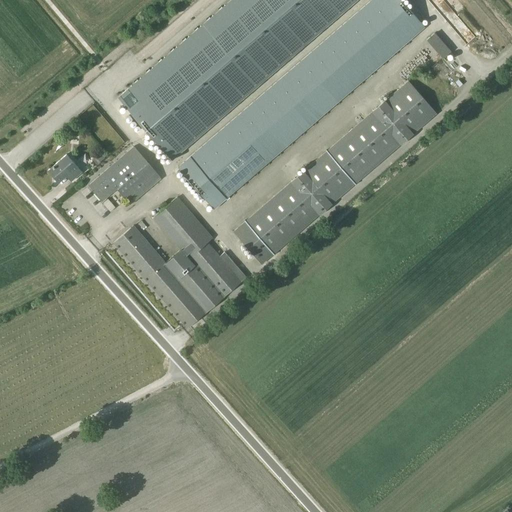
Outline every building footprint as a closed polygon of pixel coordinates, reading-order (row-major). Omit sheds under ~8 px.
[(171,160),(356,0),(231,0),(125,92),(118,98),(171,160)] [(401,0),(371,0),(178,167),(214,209),(425,27),(401,0)] [(423,0),(462,49),(470,43),(436,0),(423,0)] [(451,51),(435,33),(427,41),(443,59),(451,51)] [(261,264),(436,114),(408,81),(233,231),(261,264)] [(134,147),(88,186),(101,202),(117,189),(130,204),(161,178),(134,147)] [(103,159),(99,154),(92,160),(96,165),(103,159)] [(58,182),(66,176),(66,177),(70,181),(82,172),(67,155),(48,170),(58,182)] [(213,238),(210,235),(177,197),(153,218),(180,250),(165,263),(133,226),(113,243),(187,328),(207,311),(222,298),(246,277),(234,263),(229,268),(225,263),(230,259),(225,253),(220,258),(216,254),(207,243),(213,238)]
